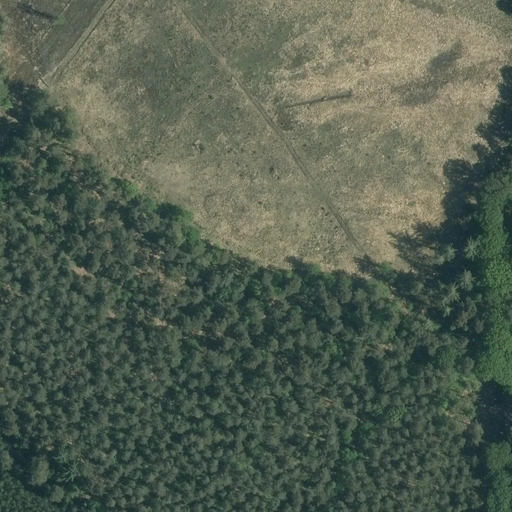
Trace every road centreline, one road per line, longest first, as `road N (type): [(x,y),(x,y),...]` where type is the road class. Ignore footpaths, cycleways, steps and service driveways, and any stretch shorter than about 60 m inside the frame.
road 1 (track): [(165,0),(430,349)]
road 2 (track): [(0,170),(252,511)]
road 3 (track): [(511,243),(303,511)]
road 4 (track): [(107,0),(0,143)]
